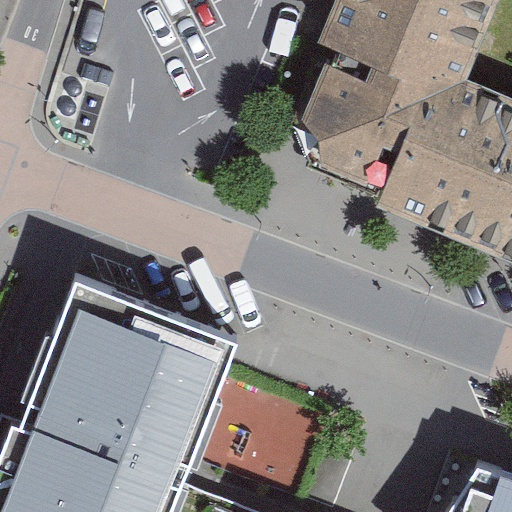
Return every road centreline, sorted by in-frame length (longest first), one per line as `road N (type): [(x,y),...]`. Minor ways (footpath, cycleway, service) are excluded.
road 1 (residential): [(0,175),(511,379)]
road 2 (residential): [(42,0),(0,117)]
